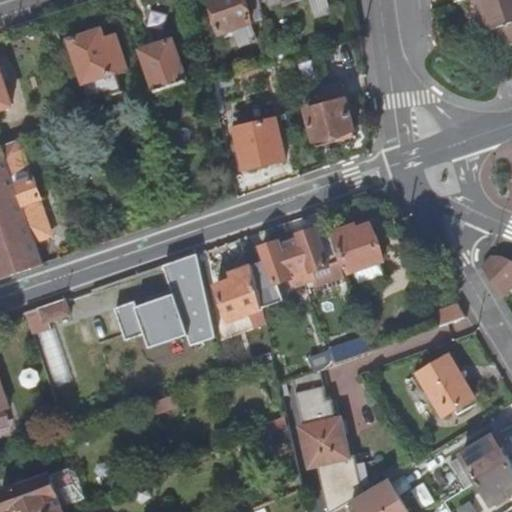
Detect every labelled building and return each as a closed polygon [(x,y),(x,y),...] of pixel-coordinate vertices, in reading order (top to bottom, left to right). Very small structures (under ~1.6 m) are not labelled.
[(212,0),(222,36),(253,24),(265,21),(260,0),(212,0)] [(310,0),(316,20),(324,18),(331,8),(328,0),(310,0)] [(511,46),(511,0),(475,0),(488,32),(503,28),(509,47),(511,46)] [(63,45),(52,19),(38,24),(48,50),(63,45)] [(106,40),(103,31),(72,41),(93,103),(124,93),(117,72),(128,69),(118,37),(106,40)] [(174,40),(144,51),(159,93),(189,82),(174,40)] [(202,64),(205,77),(211,75),(208,62),(202,64)] [(0,109),(12,106),(0,68),(0,109)] [(322,107),(308,111),(318,146),(319,147),(338,142),(339,140),(338,137),(353,132),(356,131),(343,85),(318,92),(322,107)] [(277,120),(236,129),(245,170),(287,161),(277,120)] [(338,142),(355,137),(353,132),(338,137),(339,140),(338,142)] [(20,141),(4,146),(37,242),(50,238),(50,237),(51,237),(51,236),(51,235),(52,234),(51,233),(40,201),(43,200),(36,179),(33,180),(20,141)] [(37,242),(4,146),(0,147),(0,280),(45,265),(37,242)] [(336,249),(327,224),(316,228),(316,229),(300,235),(301,240),(291,243),(305,282),(315,279),(312,271),(340,261),(336,249)] [(357,226),(337,233),(342,247),(350,270),(351,273),(355,271),(381,262),(386,260),(373,224),(358,229),(357,226)] [(300,235),(289,238),(291,243),(301,240),(300,235)] [(305,282),(291,243),(281,247),(279,242),(262,248),(267,261),(253,266),(259,289),(292,278),(294,286),(305,282)] [(342,247),(336,249),(340,261),(344,272),(350,270),(342,247)] [(193,345),(218,337),(199,253),(165,265),(175,294),(139,306),(137,300),(116,308),(127,340),(147,334),(151,348),(189,335),(193,345)] [(483,267),(501,297),(511,286),(511,261),(502,256),(492,256),(483,267)] [(340,261),(312,271),(315,279),(317,285),(345,276),(344,272),(340,261)] [(386,275),(381,262),(355,271),(360,285),(386,275)] [(230,320),(263,309),(259,289),(253,266),(253,265),(233,272),(235,278),(218,284),(230,320)] [(66,299),(39,308),(45,325),(72,315),(66,299)] [(467,317),(459,304),(436,312),(441,327),(467,317)] [(371,352),(366,337),(329,351),(334,366),(371,352)] [(323,370),(334,366),(329,351),(319,355),(323,370)] [(475,398),(450,355),(419,373),(444,416),(475,398)] [(38,373),(32,370),(26,372),(23,378),(25,385),(30,387),(37,385),(40,379),(38,373)] [(295,380),(306,426),(303,427),(311,468),(319,466),(352,459),(352,457),(343,418),(338,419),(334,400),(329,401),(321,371),(295,380)] [(0,412),(11,409),(0,378),(0,412)] [(289,425),(288,417),(272,423),(274,430),(289,425)] [(464,457),(479,481),(511,462),(496,437),(464,457)] [(337,511),(355,501),(365,495),(356,456),(352,457),(352,459),(319,466),(330,511),(337,511)] [(511,463),(511,462),(479,481),(495,506),(511,495),(511,463)] [(55,511),(63,509),(88,500),(78,472),(70,468),(1,494),(8,511),(55,511)] [(409,511),(390,480),(365,495),(355,501),(361,511),(409,511)]
